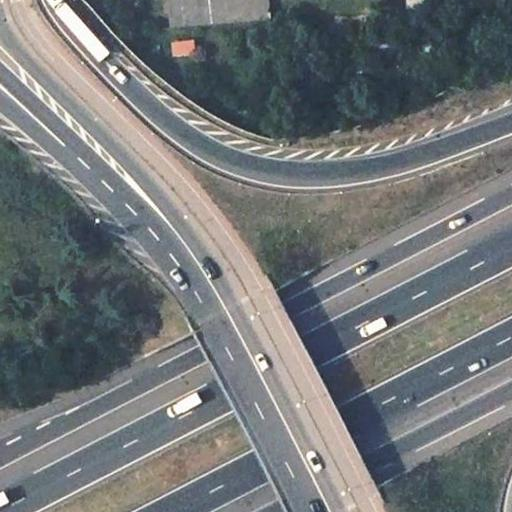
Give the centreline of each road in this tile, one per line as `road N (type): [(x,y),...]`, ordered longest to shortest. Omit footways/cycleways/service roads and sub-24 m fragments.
road 1 (motorway): [(511,247),(0,511)]
road 2 (motorway): [(511,191),(0,451)]
road 3 (motorway): [(511,120),(355,172),(234,164),(155,113),(54,0)]
road 4 (motorway): [(173,511),(511,338)]
road 5 (motorway): [(0,98),(115,190),(227,308)]
road 6 (motorway): [(273,511),(511,389)]
road 7 (secondary): [(333,511),(227,308)]
road 8 (secondary): [(138,188),(0,28)]
road 9 (secondary): [(0,73),(138,188)]
road 10 (secondary): [(227,308),(138,188)]
